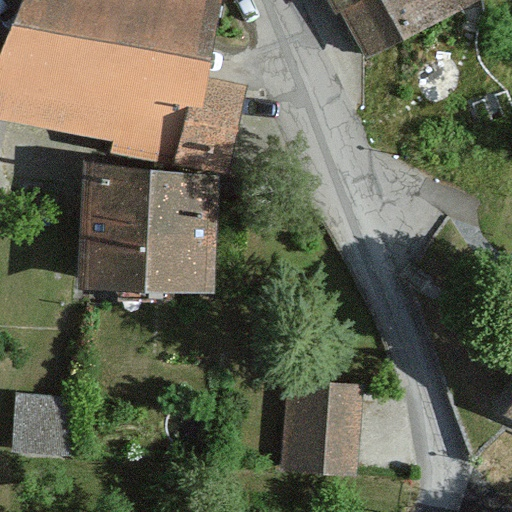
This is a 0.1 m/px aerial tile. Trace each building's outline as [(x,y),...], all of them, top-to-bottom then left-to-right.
[(29,0),(0,69),(0,112),(228,164),(244,91),(202,81),(218,0),(29,0)] [(335,0),(366,53),(458,0),(335,0)] [(214,175),(89,171),(85,286),(210,291),(214,175)] [(357,473),(362,384),(287,380),(282,469),(357,473)] [(70,452),(69,392),(14,393),(15,453),(70,452)]
